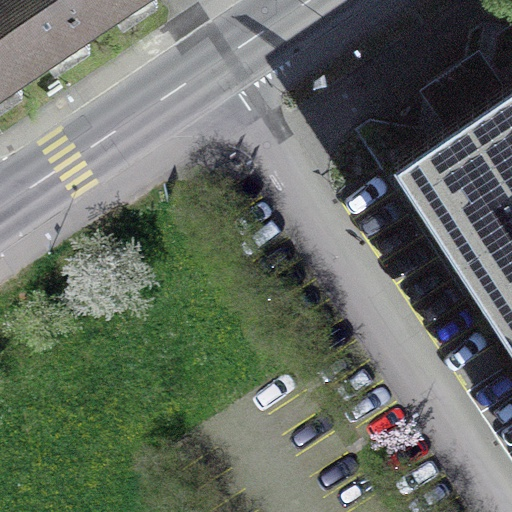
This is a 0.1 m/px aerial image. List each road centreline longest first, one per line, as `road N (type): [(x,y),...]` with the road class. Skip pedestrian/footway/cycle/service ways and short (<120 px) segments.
road 1 (residential): [(213,64),(511,510)]
road 2 (primary): [(0,209),(213,64)]
